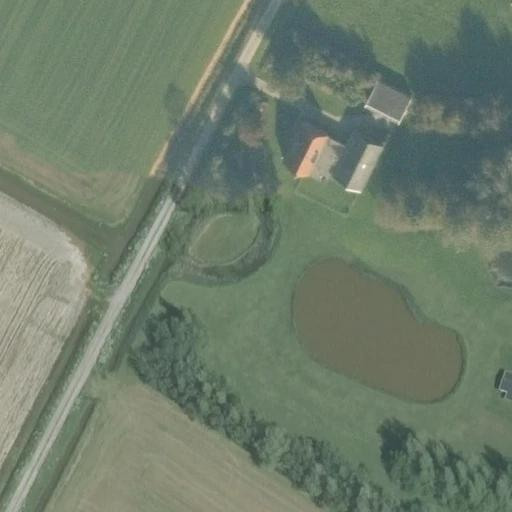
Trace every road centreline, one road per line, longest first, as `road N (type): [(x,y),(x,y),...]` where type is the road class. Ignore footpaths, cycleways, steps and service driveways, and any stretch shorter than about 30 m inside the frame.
road 1 (track): [(8,511),(170,200)]
road 2 (unclassified): [(170,200),(276,0)]
